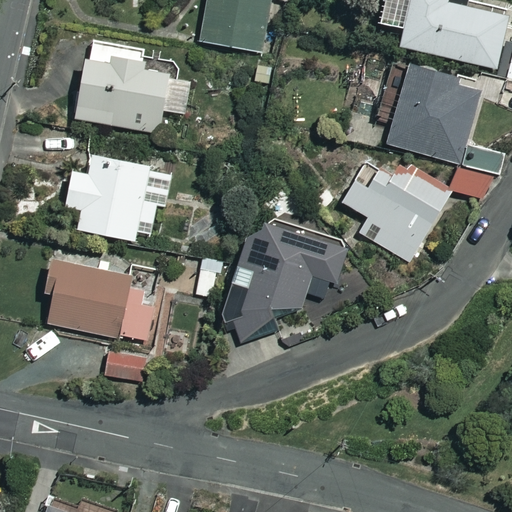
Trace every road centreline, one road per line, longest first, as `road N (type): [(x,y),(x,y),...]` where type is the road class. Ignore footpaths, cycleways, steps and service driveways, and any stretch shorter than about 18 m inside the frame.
road 1 (residential): [(111,433),(390,333),(459,283),(511,205)]
road 2 (residential): [(111,433),(430,511)]
